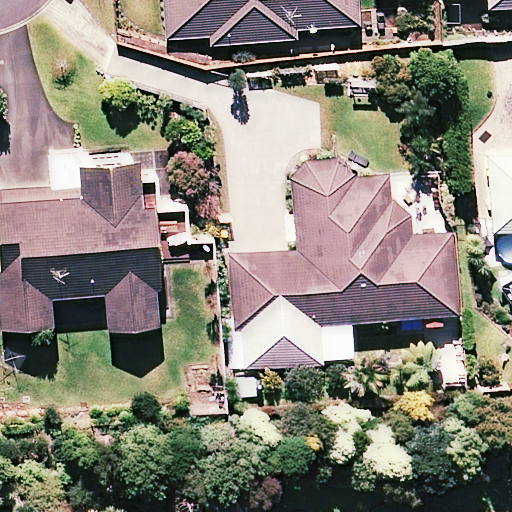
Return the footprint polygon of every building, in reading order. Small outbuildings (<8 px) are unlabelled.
[(360,23),(359,0),(166,0),(167,35),(211,34),(211,42),(299,39),(298,25),(360,23)] [(511,0),(491,0),(492,8),(511,6),(511,0)] [(143,203),(142,155),(88,156),(87,145),(51,145),(52,191),(2,192),(4,326),(54,325),(54,292),(111,291),(112,325),(161,324),(159,203),(143,203)] [(249,252),(260,369),(327,363),(326,358),(354,355),(351,320),(461,310),(454,229),(441,230),(438,202),(391,206),(388,171),(363,174),(362,174),(360,168),(357,163),(352,158),(348,154),(342,151),(336,149),(330,148),(324,149),(318,150),(312,152),(307,155),(302,160),(299,164),(296,170),(294,176),(293,180),(299,247),(249,252)] [(511,152),(493,154),(498,231),(511,230),(511,152)]
